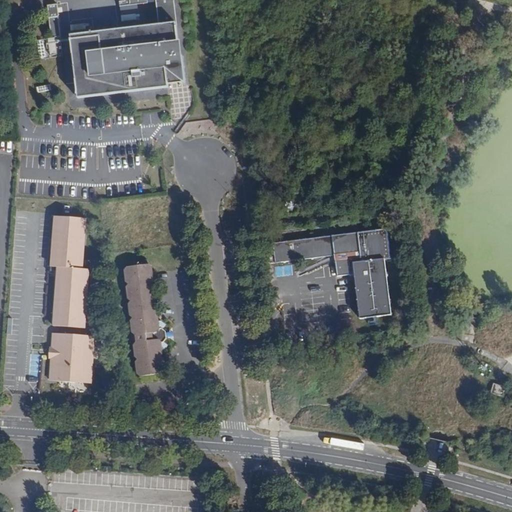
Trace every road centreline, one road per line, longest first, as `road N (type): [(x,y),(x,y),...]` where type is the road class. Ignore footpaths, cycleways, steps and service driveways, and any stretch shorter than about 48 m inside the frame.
road 1 (residential): [(238,445),(204,168)]
road 2 (tertiary): [(511,499),(360,461),(238,445)]
road 3 (tertiary): [(238,445),(0,426)]
